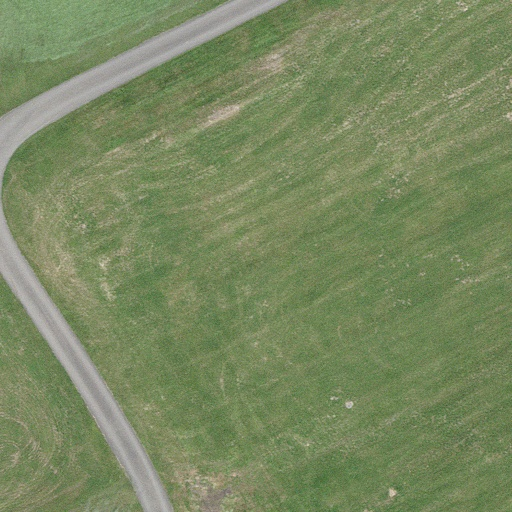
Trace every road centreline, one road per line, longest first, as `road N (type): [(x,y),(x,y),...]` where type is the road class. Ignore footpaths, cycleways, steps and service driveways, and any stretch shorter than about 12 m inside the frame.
road 1 (track): [(266,0),(73,102),(9,151),(0,203)]
road 2 (track): [(0,225),(156,491),(160,511)]
